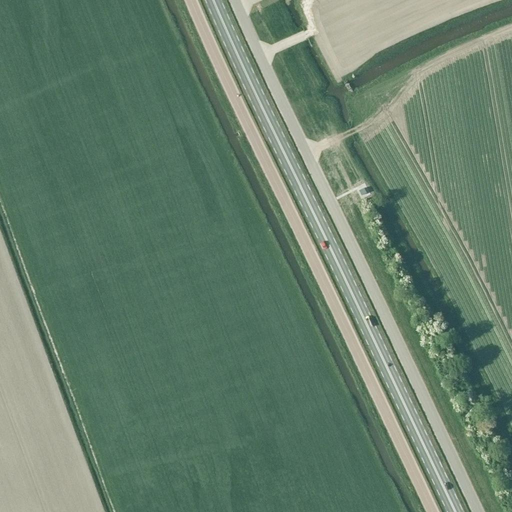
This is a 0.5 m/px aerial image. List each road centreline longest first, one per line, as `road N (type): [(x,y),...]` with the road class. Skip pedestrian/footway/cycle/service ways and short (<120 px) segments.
road 1 (unclassified): [(235,0),(479,511)]
road 2 (unclassified): [(190,0),(432,511)]
road 3 (primary): [(454,511),(212,0)]
